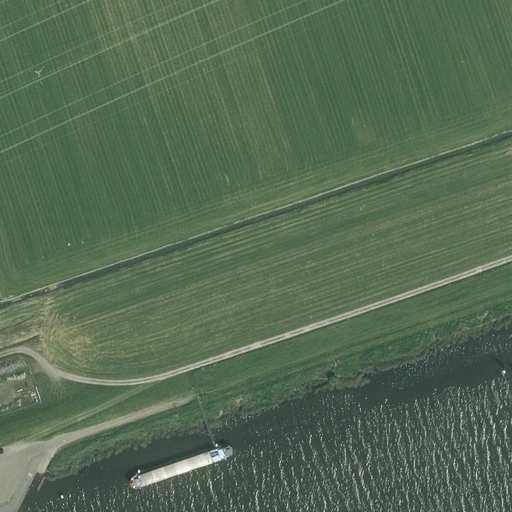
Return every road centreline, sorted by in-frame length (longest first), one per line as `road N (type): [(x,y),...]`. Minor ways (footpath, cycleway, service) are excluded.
road 1 (track): [(0,355),(26,350),(80,380),(144,380),(511,257)]
road 2 (track): [(61,440),(511,290)]
